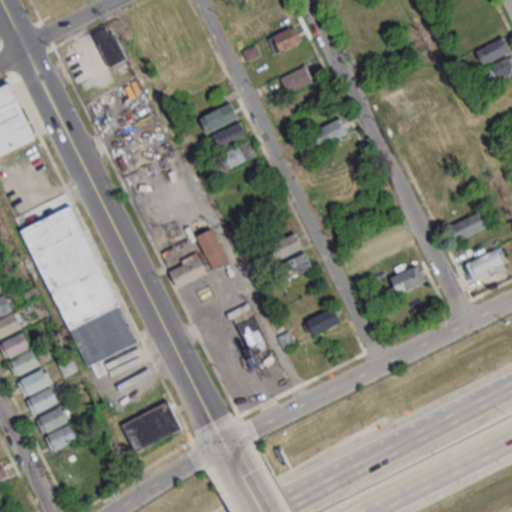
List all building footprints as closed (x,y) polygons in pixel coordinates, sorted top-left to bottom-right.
[(264,17),(270,32),(292,21),(285,7),(264,17)] [(109,67),(127,58),(109,24),(91,33),(109,67)] [(301,41),(294,26),(269,38),(277,53),(301,41)] [(483,64),(510,52),(503,36),(476,49),(483,64)] [(511,58),(489,63),(491,79),(511,75),(511,58)] [(313,80),(305,65),(280,78),(288,93),(313,80)] [(0,88),(11,83),(20,100),(19,101),(37,138),(0,156),(0,88)] [(386,113),(410,104),(403,86),(379,96),(386,113)] [(199,118),(207,132),(238,117),(230,102),(199,118)] [(400,127),(424,119),(419,104),(395,112),(400,127)] [(348,134),(340,116),(311,131),(319,148),(348,134)] [(213,135),(221,150),(247,136),(239,121),(213,135)] [(256,154),(248,140),(222,153),(230,168),(256,154)] [(430,185),(449,173),(440,160),(422,171),(430,185)] [(135,344),(75,204),(23,227),(82,366),(135,344)] [(485,227),(478,211),(448,226),(456,241),(485,227)] [(371,243),(381,257),(405,240),(395,226),(371,243)] [(228,264),(214,229),(197,236),(211,271),(228,264)] [(303,247),(294,232),(268,245),(277,261),(303,247)] [(503,262),(496,247),(465,263),(473,278),(503,262)] [(313,267),(306,252),(282,262),(289,278),(313,267)] [(176,287),(206,276),(200,257),(169,269),(176,287)] [(388,278),(396,294),(424,281),(417,264),(388,278)] [(0,297),(7,294),(15,310),(0,317),(0,297)] [(314,334),(341,320),(333,306),(306,320),(314,334)] [(0,320),(16,312),(24,328),(2,339),(2,338),(0,339),(0,320)] [(237,325),(251,354),(267,346),(253,317),(237,325)] [(4,342),(25,331),(34,348),(12,358),(11,357),(8,359),(1,345),(4,344),(4,342)] [(12,360),(34,349),(42,365),(21,376),(20,375),(16,377),(10,363),(13,362),(12,360)] [(22,380),(44,369),(52,385),(31,396),(30,395),(26,396),(19,383),(23,381),(22,380)] [(33,414),(59,401),(52,386),(26,399),(33,414)] [(121,423),(135,452),(182,429),(168,400),(121,423)] [(41,417),(63,406),(71,423),(50,433),(49,432),(45,434),(38,420),(42,419),(41,417)] [(50,434),(72,423),(80,440),(58,451),(58,449),(54,451),(47,438),(51,436),(50,434)] [(0,462),(3,461),(11,477),(0,482),(0,462)]
